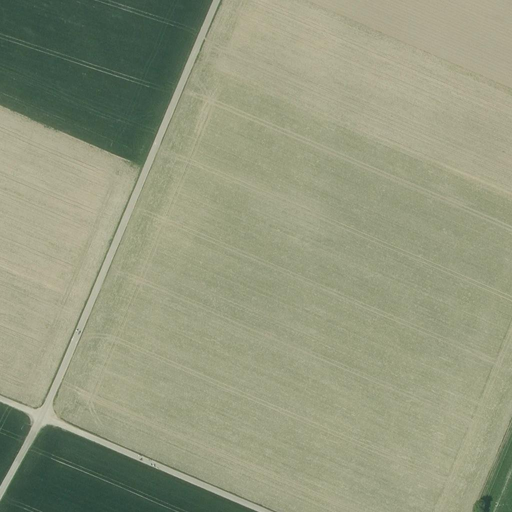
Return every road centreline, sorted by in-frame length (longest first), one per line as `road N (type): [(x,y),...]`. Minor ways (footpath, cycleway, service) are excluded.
road 1 (track): [(42,417),(217,0)]
road 2 (track): [(42,417),(259,511)]
